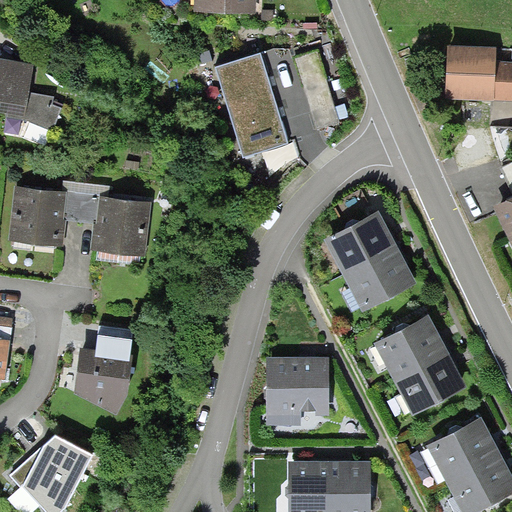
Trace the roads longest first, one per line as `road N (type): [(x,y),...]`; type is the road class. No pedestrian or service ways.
road 1 (residential): [(396,121),(329,172),(278,226),(206,474)]
road 2 (tertiary): [(396,121),(511,356)]
road 3 (residential): [(0,290),(45,309),(46,337),(30,397),(0,424)]
road 4 (tertiary): [(349,0),(396,121)]
